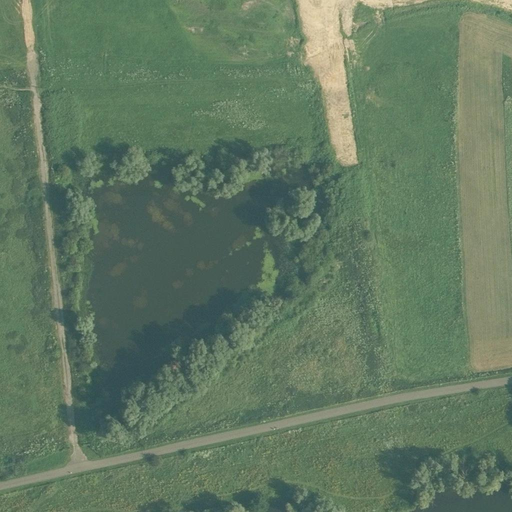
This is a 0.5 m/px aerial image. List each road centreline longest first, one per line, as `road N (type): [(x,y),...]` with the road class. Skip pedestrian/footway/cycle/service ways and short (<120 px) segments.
road 1 (unclassified): [(0,485),(511,379)]
road 2 (track): [(77,467),(34,92)]
